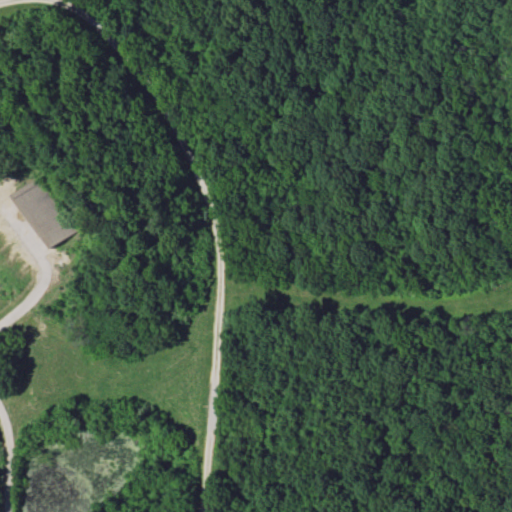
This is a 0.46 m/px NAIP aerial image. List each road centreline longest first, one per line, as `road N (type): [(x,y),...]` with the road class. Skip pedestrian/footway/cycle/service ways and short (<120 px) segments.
road 1 (track): [(28,0),(69,7),(124,55),(151,88),(212,216),(220,309),(201,511)]
road 2 (residential): [(9,511),(10,449),(0,400),(43,277),(28,235)]
